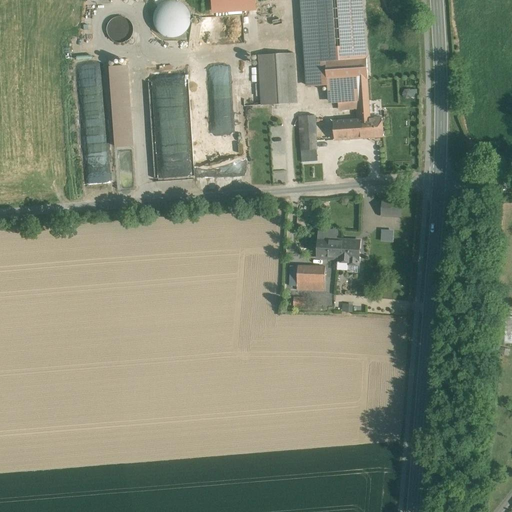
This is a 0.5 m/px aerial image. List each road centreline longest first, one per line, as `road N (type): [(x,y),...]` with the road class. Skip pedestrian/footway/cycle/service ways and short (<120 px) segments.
road 1 (unclassified): [(0,213),(439,184)]
road 2 (tertiary): [(413,511),(439,184)]
road 3 (tertiary): [(439,184),(435,0)]
